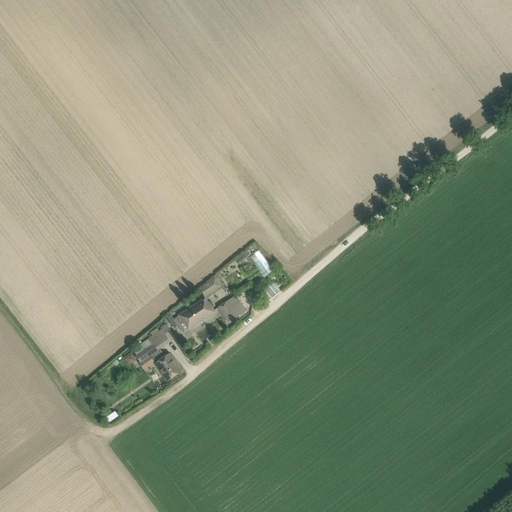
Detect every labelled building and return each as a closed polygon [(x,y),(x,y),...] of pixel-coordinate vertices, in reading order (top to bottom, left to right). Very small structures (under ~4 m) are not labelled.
[(200,289),(204,297),(220,287),(214,279),(200,289)] [(228,301),(219,307),(229,322),(238,316),(246,311),(236,296),(228,301)] [(176,319),(179,323),(182,320),(189,329),(214,312),(204,297),(204,298),(203,297),(178,314),(180,316),(176,319)] [(153,344),(136,356),(141,362),(151,355),(158,350),(153,344)] [(170,352),(154,364),(167,381),(181,370),(183,369),(180,365),(170,352)] [(135,362),(133,354),(125,356),(127,363),(135,362)]
